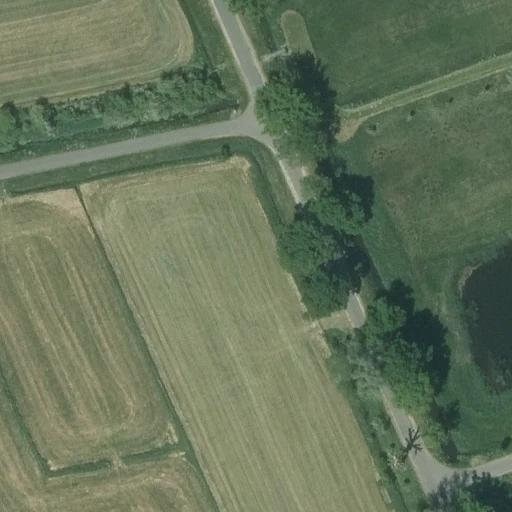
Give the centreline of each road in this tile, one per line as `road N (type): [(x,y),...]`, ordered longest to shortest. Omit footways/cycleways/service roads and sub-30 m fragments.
road 1 (unclassified): [(432,491),(269,120)]
road 2 (unclassified): [(0,174),(269,120)]
road 3 (unclassified): [(269,120),(217,0)]
